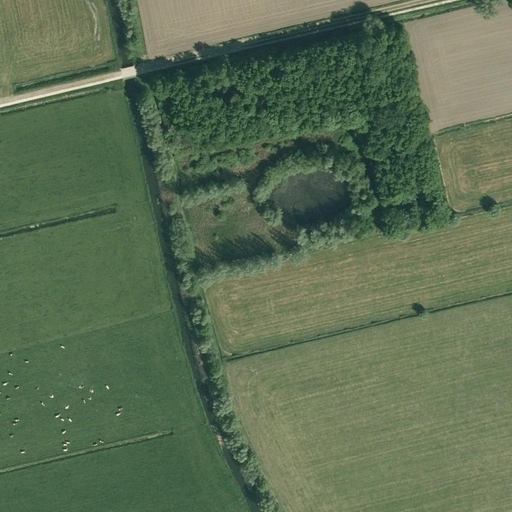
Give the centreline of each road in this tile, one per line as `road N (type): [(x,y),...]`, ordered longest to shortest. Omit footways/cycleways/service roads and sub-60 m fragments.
road 1 (track): [(142,66),(429,0)]
road 2 (track): [(0,99),(142,66)]
